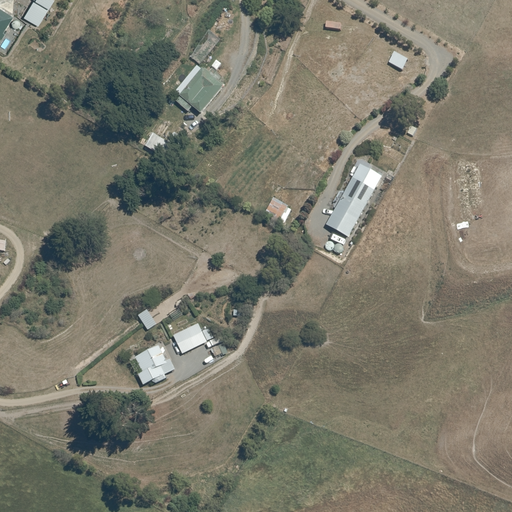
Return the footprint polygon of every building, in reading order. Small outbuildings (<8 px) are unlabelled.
[(0,0),(0,38),(1,38),(3,40),(7,34),(4,32),(15,17),(13,15),(13,0),(0,0)] [(32,7),(26,17),(39,26),(55,0),(30,0),(30,1),(27,0),(21,0),(32,7)] [(14,21),(13,22),(13,23),(13,24),(13,25),(13,26),(14,26),(14,27),(15,27),(15,28),(16,28),(17,28),(18,28),(19,28),(20,28),(20,27),(21,27),(21,26),(22,25),(22,24),(22,23),(22,22),(21,22),(21,21),(21,20),(20,20),(19,20),(19,19),(18,19),(17,19),(16,19),(15,20),(14,20),(14,21)] [(218,38),(207,31),(188,57),(199,65),(218,38)] [(222,87),(201,69),(188,85),(176,75),(168,86),(182,97),(176,104),(186,112),(190,106),(200,114),(222,87)] [(173,148),(154,134),(144,147),(163,161),(173,148)] [(380,178),(359,166),(325,226),(347,238),(380,178)] [(284,204),(272,198),(264,215),(283,225),(291,209),(286,207),(284,211),(281,209),(284,204)] [(155,325),(145,311),(137,317),(146,331),(155,325)] [(213,339),(206,326),(199,329),(197,324),(172,337),(181,355),(206,343),(213,339)] [(173,372),(160,344),(133,357),(141,373),(136,375),(142,387),(173,372)]
